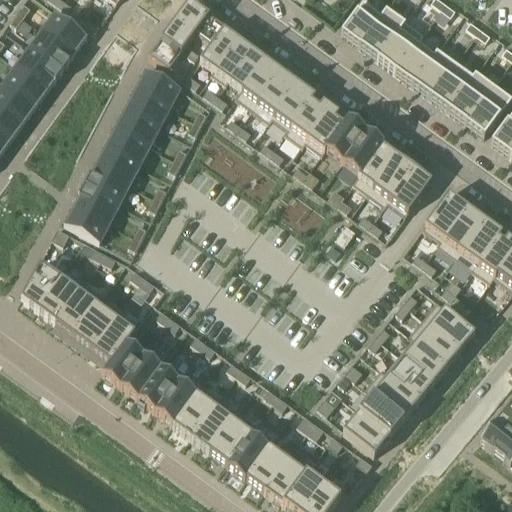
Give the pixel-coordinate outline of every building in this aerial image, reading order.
[(54,0),(49,0),(47,4),(56,11),(61,5),(54,0)] [(101,0),(115,10),(122,0),(101,0)] [(435,2),(430,9),(440,16),(445,9),(435,2)] [(61,5),(56,11),(66,18),(71,12),(61,5)] [(365,5),(340,39),(358,52),(383,18),(382,18),(365,5)] [(188,7),(174,27),(194,42),(209,53),(210,54),(223,36),(224,37),(226,35),(188,7)] [(23,9),(16,19),(23,24),(30,14),(23,9)] [(445,9),(440,16),(450,23),(454,16),(445,9)] [(383,18),(358,52),(376,65),(403,27),(385,14),(382,18),(383,18)] [(16,19),(9,29),(15,34),(23,24),(16,19)] [(54,19),(41,37),(74,60),(87,43),(54,19)] [(88,25),(83,32),(93,40),(98,33),(88,25)] [(174,27),(148,63),(168,77),(194,42),(174,27)] [(403,27),(376,65),(394,78),(416,48),(417,49),(423,41),(403,27)] [(470,28),(465,34),(475,41),(480,35),(470,28)] [(480,35),(475,41),(484,48),(489,42),(480,35)] [(209,53),(199,68),(213,77),(213,78),(237,46),(224,37),(223,36),(210,54),(209,53)] [(41,37),(29,54),(61,78),(68,69),(68,68),(74,60),(41,37)] [(213,77),(210,81),(225,92),(228,89),(227,88),(250,56),(237,46),(213,78),(213,77)] [(416,48),(394,78),(412,91),(434,61),(433,60),(417,49),(416,48)] [(29,54),(16,72),(48,96),(53,88),(54,89),(61,78),(29,54)] [(188,54),(184,60),(194,67),(198,60),(188,54)] [(511,58),(506,54),(501,60),(511,67),(511,65),(511,58)] [(250,56),(227,88),(228,89),(240,97),(240,98),(264,66),(250,56)] [(434,61),(412,91),(430,104),(454,70),(436,56),(433,60),(434,61)] [(240,97),(234,105),(251,118),(280,78),(264,66),(240,98),(240,97)] [(454,70),(430,104),(448,117),(472,83),(471,83),(454,70)] [(16,72),(3,90),(35,113),(48,96),(16,72)] [(144,76),(134,96),(169,114),(179,95),(144,76)] [(280,78),(251,118),(269,130),(271,127),(271,126),(297,90),(280,78)] [(472,83),(448,117),(465,130),(493,92),(474,79),(471,83),(472,83)] [(190,82),(185,89),(195,96),(200,89),(190,82)] [(3,90),(0,93),(0,114),(22,131),(35,113),(3,90)] [(297,90),(271,126),(271,127),(286,137),(287,138),(313,102),(297,90)] [(493,92),(465,130),(483,143),(511,105),(493,92)] [(207,95),(202,101),(212,108),(217,102),(207,95)] [(134,96),(124,115),(159,134),(169,114),(134,96)] [(217,102),(212,108),(222,115),(227,109),(217,102)] [(286,137),(283,141),(302,154),(304,151),(304,150),(330,114),(313,102),(287,138),(286,137)] [(199,113),(193,124),(200,128),(206,117),(199,113)] [(0,114),(0,141),(9,149),(22,131),(0,114)] [(330,114),(304,150),(304,151),(321,163),(325,157),(324,156),(346,126),(346,125),(330,114)] [(124,115),(114,134),(149,153),(159,134),(124,115)] [(511,118),(490,148),(508,162),(511,156),(511,118)] [(346,126),(324,156),(325,157),(342,169),(365,137),(347,123),(346,125),(346,126)] [(193,124),(187,134),(195,138),(200,128),(193,124)] [(231,125),(226,132),(236,139),(240,132),(231,125)] [(240,132),(236,139),(245,146),(250,139),(240,132)] [(114,134),(104,154),(139,172),(149,153),(114,134)] [(365,137),(342,169),(358,181),(359,182),(381,151),(382,152),(383,150),(365,137)] [(0,141),(0,161),(9,149),(0,141)] [(264,149),(259,156),(269,163),(273,156),(264,149)] [(358,181),(351,191),(366,201),(395,161),(382,152),(381,151),(359,182),(358,181)] [(179,152),(173,162),(180,166),(186,155),(179,152)] [(104,154),(93,173),(129,192),(139,172),(104,154)] [(273,156),(269,163),(278,170),(283,163),(273,156)] [(395,161),(366,201),(384,215),(387,211),(386,210),(412,174),(395,161)] [(173,162),(167,173),(175,176),(180,166),(173,162)] [(89,181),(83,192),(119,211),(129,192),(93,173),(89,181)] [(297,173),(292,180),(301,187),(306,180),(297,173)] [(412,174),(386,210),(387,211),(404,223),(431,187),(412,174)] [(306,180),(301,187),(311,194),(319,184),(309,177),(306,180)] [(159,190),(153,200),(160,204),(166,193),(159,190)] [(78,203),(73,212),(109,230),(119,211),(83,192),(77,203),(78,203)] [(334,196),(327,205),(337,213),(341,206),(344,203),(334,196)] [(153,200),(147,211),(154,215),(160,204),(153,200)] [(447,200),(421,236),(438,248),(439,249),(465,213),(447,200)] [(341,206),(337,213),(346,220),(351,213),(341,206)] [(73,212),(63,231),(99,250),(109,230),(73,212)] [(438,248),(436,252),(454,266),(483,226),(465,213),(439,249),(438,248)] [(362,222),(358,228),(367,235),(372,229),(362,222)] [(483,226),(454,266),(472,279),(501,238),(483,226)] [(138,228),(133,239),(140,242),(146,232),(138,228)] [(372,229),(367,235),(377,242),(382,236),(372,229)] [(345,231),(334,246),(343,253),(354,238),(345,231)] [(57,235),(51,246),(63,252),(68,241),(57,235)] [(511,246),(501,238),(472,279),(489,291),(493,285),(511,258),(511,246)] [(133,239),(127,249),(134,253),(140,242),(133,239)] [(93,255),(89,262),(100,268),(104,261),(93,255)] [(511,258),(493,285),(511,299),(511,258)] [(104,261),(100,268),(111,273),(115,266),(104,261)] [(416,261),(411,267),(421,274),(426,268),(416,261)] [(426,268),(421,274),(431,281),(436,275),(426,268)] [(39,269),(20,305),(36,316),(59,284),(59,283),(39,269)] [(59,284),(36,316),(54,330),(84,289),(64,276),(59,283),(59,284)] [(134,278),(129,285),(139,292),(143,285),(134,278)] [(143,285),(139,292),(148,299),(153,292),(143,285)] [(84,289),(54,330),(73,343),(99,307),(100,308),(103,304),(84,289)] [(445,294),(440,300),(450,308),(455,302),(445,294)] [(410,301),(402,310),(409,315),(416,306),(410,301)] [(455,302),(450,308),(459,315),(464,309),(455,302)] [(99,307),(73,343),(91,357),(118,320),(100,308),(99,307)] [(436,309),(422,326),(460,357),(474,340),(436,309)] [(402,310),(395,319),(401,325),(409,315),(402,310)] [(160,318),(155,324),(165,332),(169,325),(160,318)] [(118,320),(91,357),(109,369),(110,370),(128,344),(129,345),(137,334),(118,320)] [(478,321),(472,328),(482,336),(488,330),(478,321)] [(169,325),(165,332),(174,339),(179,332),(169,325)] [(422,326),(407,343),(411,347),(412,346),(446,374),(460,357),(422,326)] [(383,334),(375,343),(381,349),(389,339),(383,334)] [(194,343),(190,350),(199,357),(204,350),(194,343)] [(375,343),(367,353),(374,358),(381,349),(375,343)] [(109,369),(101,380),(119,393),(146,357),(129,345),(128,344),(110,370),(109,369)] [(411,347),(398,362),(432,391),(446,374),(412,346),(411,347)] [(204,350),(199,357),(209,364),(214,358),(204,350)] [(146,357),(119,393),(137,406),(163,370),(162,369),(146,357)] [(383,380),(383,381),(417,409),(432,391),(398,362),(383,380)] [(163,370),(137,406),(138,407),(137,410),(143,415),(145,412),(154,419),(180,383),(181,383),(184,379),(165,365),(162,369),(163,370)] [(230,370),(226,376),(235,383),(240,377),(230,370)] [(352,371),(344,381),(351,386),(354,388),(361,379),(352,371)] [(240,377),(235,383),(245,390),(250,384),(240,377)] [(379,377),(363,397),(370,403),(371,402),(402,428),(417,409),(383,381),(383,380),(379,377)] [(344,381),(337,390),(343,395),(351,386),(344,381)] [(180,383),(154,419),(171,432),(198,395),(197,395),(181,383),(180,383)] [(198,395),(171,432),(190,445),(219,405),(200,391),(197,395),(198,395)] [(267,396),(262,403),(272,410),(277,403),(267,396)] [(370,403),(358,418),(389,444),(402,428),(371,402),(370,403)] [(277,403),(272,410),(282,417),(287,411),(277,403)] [(219,405),(190,445),(208,458),(238,418),(219,405)] [(324,405),(316,415),(326,422),(333,413),(324,405)] [(511,417),(507,413),(493,430),(511,445),(511,417)] [(238,418),(208,458),(226,471),(227,472),(255,433),(256,434),(257,432),(238,418)] [(358,418),(342,438),(373,463),(381,453),(383,454),(389,448),(387,446),(389,444),(358,418)] [(303,423),(296,432),(306,440),(313,430),(303,423)] [(313,430),(306,440),(315,447),(322,437),(313,430)] [(511,445),(493,430),(479,447),(509,472),(511,469),(511,445)] [(226,471),(225,472),(244,486),(245,485),(244,485),(268,452),(269,453),(274,446),(256,434),(255,433),(227,472),(226,471)] [(332,444),(327,450),(337,458),(342,451),(332,444)] [(268,452),(244,485),(245,485),(263,498),(286,466),(285,465),(269,453),(268,452)] [(286,466),(263,498),(272,505),(271,508),(277,511),(279,511),(280,511),(281,511),(282,511),(308,476),(288,461),(285,465),(286,466)] [(360,463),(355,470),(366,478),(371,471),(360,463)] [(308,476),(282,511),(307,511),(325,488),(324,488),(308,476)] [(325,488),(307,511),(334,511),(339,506),(341,507),(348,499),(327,484),(324,488),(325,488)]
